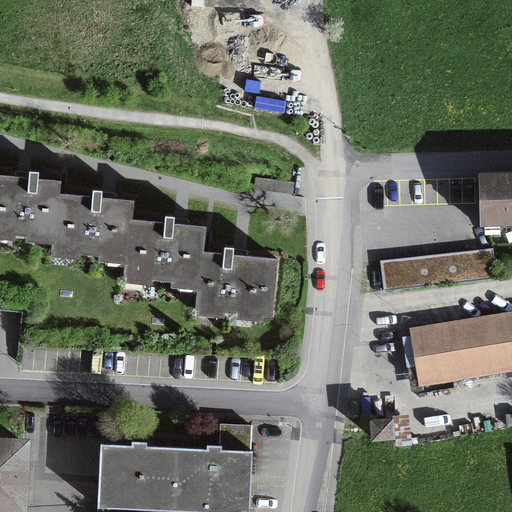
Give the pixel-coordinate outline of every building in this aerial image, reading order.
[(0,236),(52,242),(57,192),(58,179),(0,173),(0,236)] [(511,177),(478,178),(479,225),(511,223),(511,177)] [(131,199),(57,192),(52,242),(52,248),(126,255),(129,219),(131,199)] [(205,226),(129,219),(126,255),(124,277),(200,283),(203,251),(205,226)] [(277,258),(203,251),(200,283),(198,308),(272,315),(277,258)] [(494,252),(381,265),(384,291),(497,279),(494,252)] [(511,304),(410,319),(419,380),(511,366),(511,304)] [(392,417),(372,419),(374,439),(394,437),(392,417)] [(0,440),(0,502),(22,503),(25,442),(0,440)] [(173,511),(177,453),(143,451),(143,445),(126,444),(125,451),(97,449),(93,511),(173,511)] [(177,453),(173,511),(250,511),(253,457),(221,455),(222,449),(204,448),(204,454),(177,453)]
